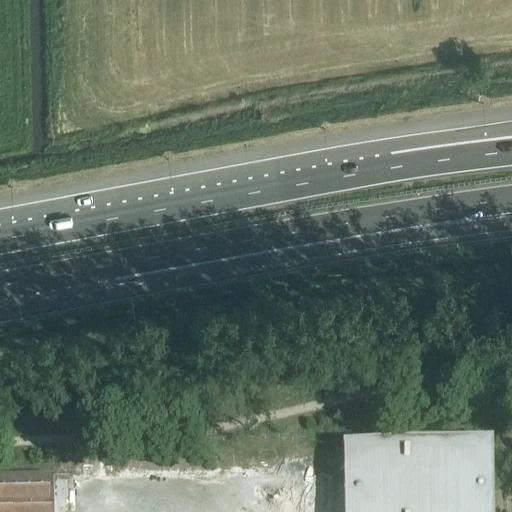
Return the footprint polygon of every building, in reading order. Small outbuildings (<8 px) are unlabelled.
[(443,457),(421,457),(421,467),(422,466),(422,494),(443,494),(443,457)] [(463,457),(443,457),(443,494),(463,494),(463,457)] [(485,457),(463,457),(463,494),(485,494),(485,457)] [(409,467),(288,467),(288,477),(289,477),(289,505),(305,505),(305,511),(422,511),(422,494),(422,466),(421,467),(409,467)] [(27,511),(27,476),(7,476),(6,511),(27,511)] [(47,511),(48,476),(27,476),(27,511),(47,511)] [(68,511),(68,476),(48,476),(47,511),(68,511)] [(88,511),(88,476),(68,476),(68,511),(88,511)] [(108,511),(109,476),(88,476),(88,511),(108,511)] [(129,511),(129,476),(109,476),(108,511),(129,511)] [(149,511),(150,476),(129,476),(129,511),(149,511)] [(170,511),(170,476),(150,476),(149,511),(170,511)] [(190,511),(190,476),(170,476),(170,511),(190,511)] [(210,511),(211,476),(190,476),(190,511),(210,511)] [(231,511),(231,476),(211,476),(210,511),(231,511)] [(251,511),(252,476),(231,476),(231,511),(251,511)]
